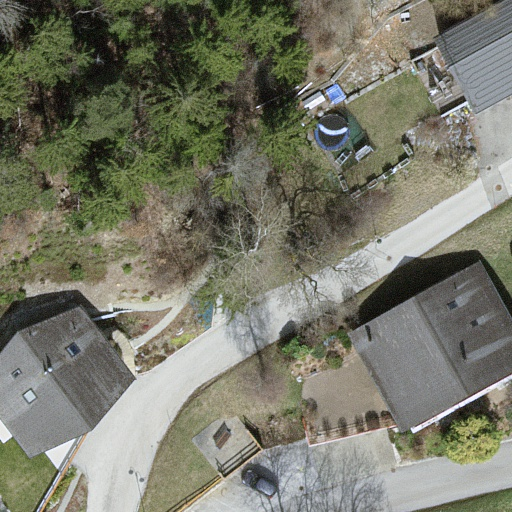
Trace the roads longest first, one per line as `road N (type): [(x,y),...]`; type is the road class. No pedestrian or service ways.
road 1 (residential): [(123,511),(121,490),(187,379),(445,245),(511,199)]
road 2 (residential): [(511,481),(337,511)]
